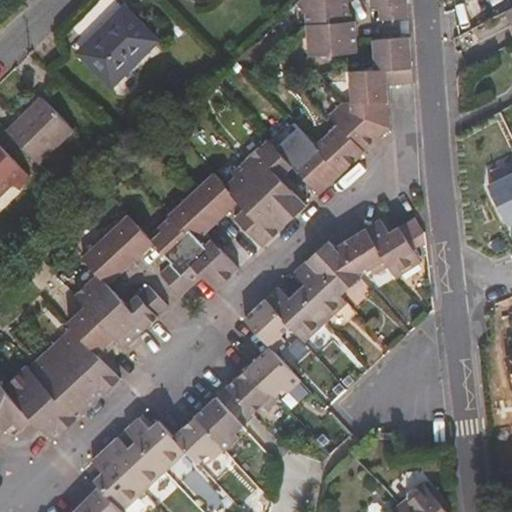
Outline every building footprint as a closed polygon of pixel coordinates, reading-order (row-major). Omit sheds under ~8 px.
[(343,0),(300,0),(292,8),(302,19),(306,58),(326,56),(327,61),(342,59),(341,56),(354,55),(351,22),(345,23),(343,0)] [(376,0),(377,6),(378,20),(407,17),(405,0),(376,0)] [(81,52),(111,84),(156,41),(125,9),(81,52)] [(100,273),(78,294),(94,311),(127,347),(171,306),(152,285),(130,305),(116,289),(160,249),(175,265),(165,274),(184,294),(205,275),(217,288),(241,266),(215,239),(208,245),(201,238),(238,204),(244,211),(237,218),(261,246),(308,204),(282,177),(294,167),(319,193),(390,128),(387,85),(413,83),(409,37),(370,40),(373,69),(347,71),(350,103),(342,103),(328,115),(336,124),(315,143),(295,123),(271,145),(267,142),(221,184),(214,177),(148,236),(135,222),(90,262),(100,273)] [(74,129),(42,97),(7,131),(39,164),(74,129)] [(0,195),(12,185),(17,189),(30,177),(0,145),(0,195)] [(511,167),(487,179),(505,219),(511,216),(511,167)] [(399,226),(390,232),(382,218),(366,229),(389,265),(396,277),(421,261),(410,243),(400,229),(399,226)] [(427,233),(417,218),(400,229),(410,243),(427,233)] [(370,268),(377,276),(389,265),(366,229),(336,247),(362,275),(370,268)] [(345,282),(351,287),(363,276),(362,275),(336,247),(330,241),(310,260),(336,289),(345,282)] [(296,273),(306,285),(300,292),(328,322),(349,303),(336,289),(310,260),(296,273)] [(292,326),(307,341),(328,322),(300,292),(292,299),(281,287),(268,299),(292,326)] [(287,341),(282,335),(292,326),(268,299),(245,319),(271,347),(275,351),(287,341)] [(127,347),(94,311),(75,330),(108,365),(127,347)] [(0,427),(17,435),(34,419),(53,440),(120,378),(108,365),(75,330),(30,371),(27,368),(4,389),(0,384),(0,427)] [(284,391),(288,395),(303,381),(275,351),(271,347),(250,366),(278,396),(284,391)] [(265,404),(270,408),(280,399),(278,396),(250,366),(228,387),(254,414),(265,404)] [(195,418),(227,452),(239,441),(236,436),(245,428),(216,398),(195,418)] [(141,417),(128,429),(138,439),(167,471),(188,452),(174,437),(158,421),(151,428),(141,417)] [(227,452),(195,418),(174,437),(188,452),(200,465),(211,455),(218,461),(228,452),(227,452)] [(130,447),(120,436),(106,449),(146,491),(167,471),(138,439),(130,447)] [(103,472),(95,480),(100,487),(124,511),(146,491),(106,449),(94,461),(103,472)] [(408,487),(407,495),(400,501),(409,511),(448,511),(450,510),(447,505),(453,500),(437,481),(433,485),(427,479),(423,482),(415,481),(408,487)] [(125,511),(124,511),(100,487),(80,507),(85,511),(125,511)] [(382,508),(381,511),(409,511),(400,501),(393,505),(388,503),(382,508)]
